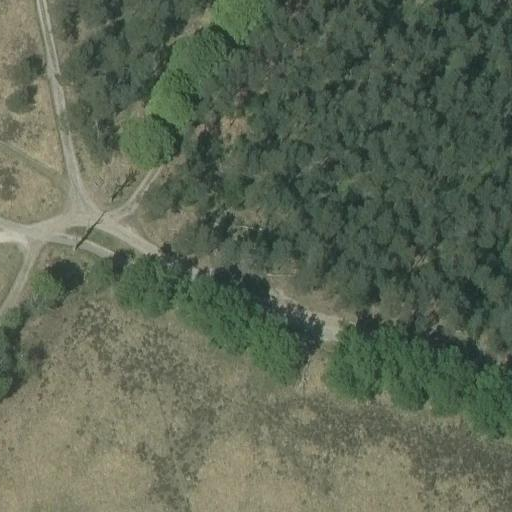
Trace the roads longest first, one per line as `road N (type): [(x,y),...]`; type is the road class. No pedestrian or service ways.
road 1 (track): [(511,359),(119,220),(0,147)]
road 2 (track): [(103,244),(289,0)]
road 3 (track): [(50,235),(70,194),(33,0)]
